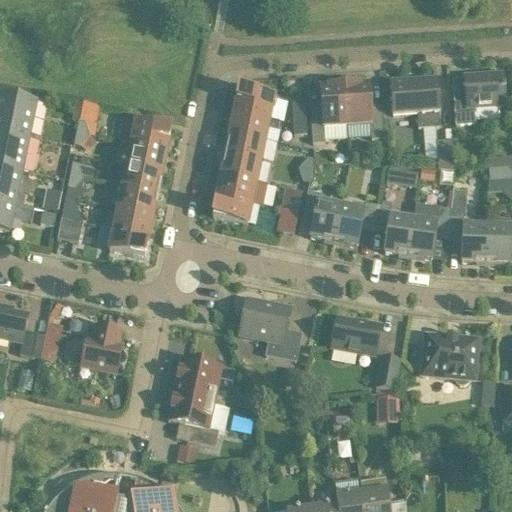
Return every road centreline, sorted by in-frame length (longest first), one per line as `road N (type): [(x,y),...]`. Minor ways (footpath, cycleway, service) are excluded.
road 1 (residential): [(185,276),(176,238),(210,65),(511,44)]
road 2 (residential): [(1,493),(10,415),(20,407),(136,430),(164,299)]
road 3 (residential): [(185,276),(204,255),(374,289),(511,302)]
road 4 (residential): [(0,266),(164,299)]
